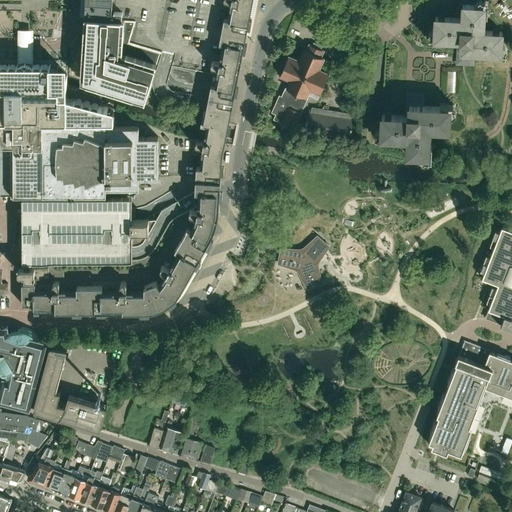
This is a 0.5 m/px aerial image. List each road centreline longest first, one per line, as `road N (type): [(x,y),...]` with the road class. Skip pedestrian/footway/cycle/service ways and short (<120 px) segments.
road 1 (residential): [(0,319),(140,324),(189,302),(233,231),(264,32),(291,0)]
road 2 (residential): [(343,511),(37,411)]
